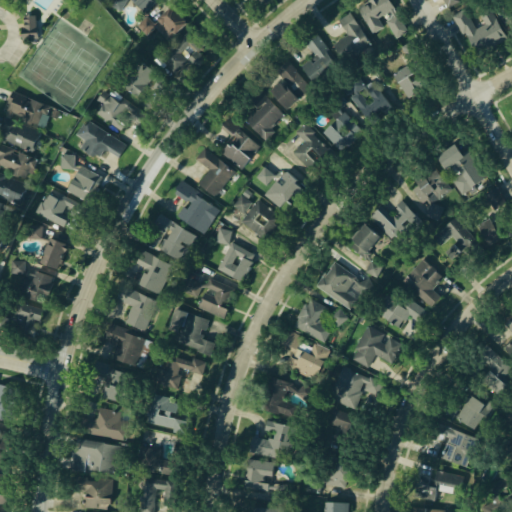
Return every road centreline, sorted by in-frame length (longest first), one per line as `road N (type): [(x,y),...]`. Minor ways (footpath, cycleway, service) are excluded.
road 1 (residential): [(44,511),(65,370),(113,238),(208,95),(310,0)]
road 2 (residential): [(215,511),(242,374),(289,277),(358,186),(479,94)]
road 3 (residential): [(387,511),(420,392),(473,316),(511,281)]
road 4 (residential): [(425,0),(511,151)]
